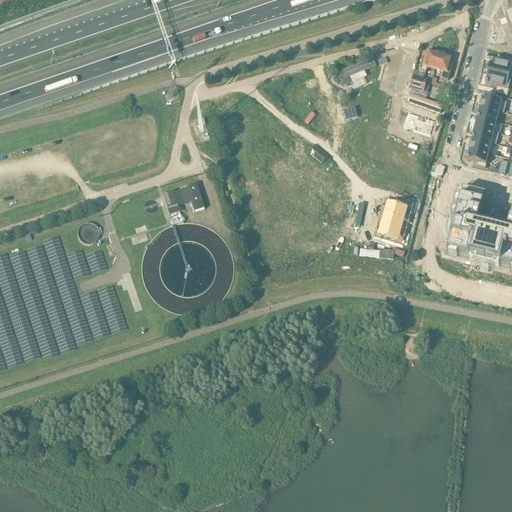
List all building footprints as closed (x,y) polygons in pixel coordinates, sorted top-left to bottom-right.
[(435,71),(440,55),(427,51),(425,58),(424,58),(419,72),(415,71),(413,77),(424,80),(427,68),(435,71)] [(440,55),(435,71),(443,73),(442,79),(448,81),(452,67),(450,66),(452,59),(440,55)] [(385,58),(378,61),(380,67),(387,64),(385,58)] [(491,63),(488,75),(509,80),(511,69),(511,61),(504,60),(502,66),(491,63)] [(362,65),(339,74),(344,86),(367,77),(364,72),(375,68),(376,67),(377,66),(377,65),(377,63),(376,61),(375,61),(374,61),(372,61),(362,65)] [(488,75),(485,86),(497,89),(495,95),(507,98),(509,91),(507,91),(509,80),(488,75)] [(424,94),(427,81),(413,77),(409,89),(424,94)] [(482,98),(480,109),(499,114),(502,103),(482,98)] [(355,109),(343,112),(346,123),(358,119),(355,109)] [(480,109),(477,120),(496,124),(499,114),(480,109)] [(409,114),(402,133),(431,142),(437,123),(409,114)] [(316,120),(312,115),(301,124),(306,129),(309,133),(312,131),(309,127),(316,120)] [(477,120),(475,130),(494,135),(496,124),(477,120)] [(475,130),(472,141),(491,145),(494,135),(475,130)] [(472,141),(469,151),(489,156),(491,145),(472,141)] [(328,159),(315,147),(309,154),(322,165),(328,159)] [(469,151),(467,162),(477,164),(477,165),(476,168),(482,169),(482,170),(485,170),(489,156),(469,151)] [(501,163),(498,175),(505,177),(508,165),(501,163)] [(205,210),(196,184),(186,188),(187,190),(174,194),(174,192),(163,196),(169,215),(170,215),(172,222),(170,223),(171,227),(184,224),(180,212),(179,207),(191,203),(192,204),(189,205),(192,214),(205,210)] [(463,191),(447,255),(511,270),(511,216),(508,232),(478,225),(485,197),(463,191)] [(384,203),(372,244),(403,251),(414,210),(384,203)]
